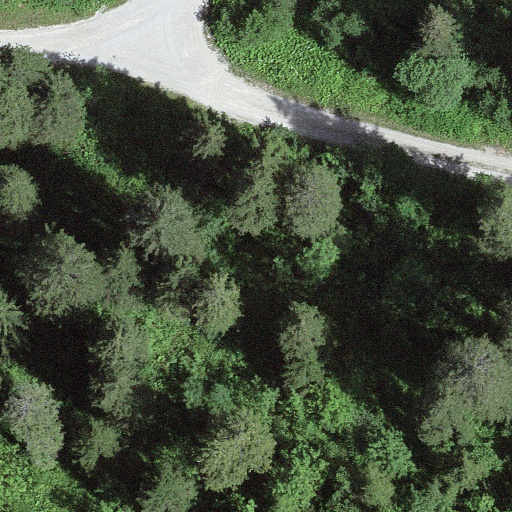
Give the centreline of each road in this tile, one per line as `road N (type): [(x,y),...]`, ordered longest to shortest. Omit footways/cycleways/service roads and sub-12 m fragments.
road 1 (track): [(148,42),(250,105),(511,171)]
road 2 (track): [(0,47),(148,42),(178,0)]
